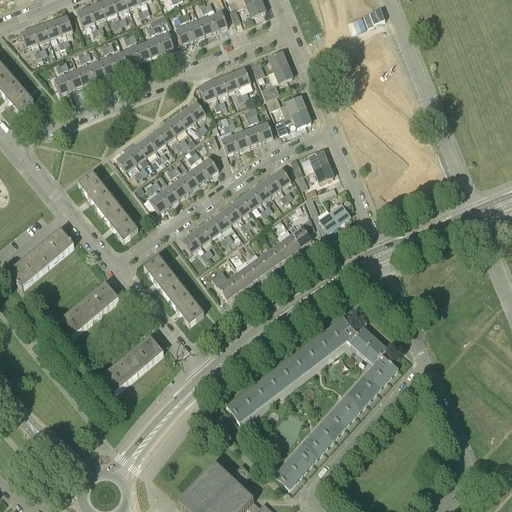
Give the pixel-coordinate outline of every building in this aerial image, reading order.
[(118,17),(129,13),(123,0),(117,0),(111,2),(118,17)] [(123,0),(129,13),(140,8),(137,0),(123,0)] [(137,0),(140,8),(152,3),(150,0),(137,0)] [(243,0),(247,8),(260,3),(259,0),(243,0)] [(106,22),(118,17),(111,2),(100,7),(106,22)] [(260,3),(247,8),(252,21),(265,15),(260,3)] [(95,27),(106,22),(100,7),(88,12),(95,27)] [(151,21),(149,18),(150,17),(147,11),(142,13),(145,20),(147,23),(151,21)] [(83,32),(95,27),(88,12),(77,16),(83,32)] [(234,28),(241,25),(235,13),(229,15),(234,28)] [(210,20),(216,35),(228,30),(222,15),(210,20)] [(61,39),(73,35),(67,20),(56,24),(61,39)] [(205,40),(216,35),(210,20),(199,24),(205,40)] [(50,43),(61,39),(56,24),(44,28),(50,43)] [(193,44),(205,40),(199,24),(187,29),(193,44)] [(38,48),(50,43),(44,28),(32,32),(38,48)] [(182,49),(193,44),(187,29),(175,34),(182,49)] [(26,52),(38,48),(32,32),(21,37),(26,52)] [(100,42),(99,38),(97,32),(92,34),(94,40),(95,40),(96,44),(100,42)] [(157,41),(163,57),(174,52),(168,37),(157,41)] [(373,40),(331,88),(347,103),(345,106),(351,111),(410,164),(382,197),(404,217),(442,175),(421,157),(418,160),(414,156),(428,140),(386,103),(384,105),(369,91),(396,60),(373,40)] [(152,61),(163,57),(157,41),(145,46),(152,61)] [(140,66),(152,61),(145,46),(134,51),(140,66)] [(129,71),(140,66),(134,51),(122,55),(129,71)] [(86,64),(91,62),(89,56),(88,56),(87,52),(83,54),(84,58),(83,58),(86,64)] [(117,75),(129,71),(122,55),(111,60),(117,75)] [(274,75),(287,69),(282,57),(269,62),(274,75)] [(106,80),(117,75),(111,60),(100,65),(106,80)] [(94,85),(106,80),(100,65),(88,69),(94,85)] [(256,82),(265,78),(260,66),(251,69),(256,82)] [(28,100),(9,78),(0,67),(0,95),(20,118),(34,106),(28,100)] [(83,89),(94,85),(88,69),(77,74),(83,89)] [(287,69),(274,75),(279,87),(293,81),(287,69)] [(253,92),(251,87),(245,72),(233,77),(240,92),(241,97),(246,95),(253,92)] [(72,94),(83,89),(77,74),(65,79),(72,94)] [(228,96),(240,92),(233,77),(222,81),(228,96)] [(60,99),(72,94),(65,79),(54,83),(60,99)] [(216,101),(228,96),(222,81),(210,86),(216,101)] [(205,106),(216,101),(210,86),(199,91),(205,106)] [(273,89),(261,94),(265,104),(277,100),(273,89)] [(270,114),(280,110),(279,110),(281,109),(277,100),(265,104),(270,114)] [(301,101),(281,109),(279,110),(280,110),(284,122),(306,114),(301,101)] [(196,126),(206,119),(196,105),(186,113),(196,126)] [(186,133),(196,126),(186,113),(176,120),(186,133)] [(290,135),(287,128),(294,125),(297,132),(311,126),(306,114),(284,122),(274,126),(280,139),(290,135)] [(176,140),(186,133),(176,120),(166,127),(176,140)] [(256,131),(262,146),(273,141),(268,126),(256,131)] [(166,148),(176,140),(166,127),(156,134),(166,148)] [(204,135),(208,133),(204,128),(199,131),(203,136),(204,135)] [(199,139),(203,136),(199,131),(195,134),(199,139)] [(250,150),(262,146),(256,131),(244,135),(250,150)] [(156,155),(166,148),(156,134),(146,142),(156,155)] [(238,154),(250,150),(244,135),(233,139),(238,154)] [(227,159),(238,154),(233,139),(221,144),(227,159)] [(214,140),(205,143),(210,155),(218,151),(214,140)] [(146,162),(156,155),(146,142),(136,149),(146,162)] [(184,150),(188,147),(184,142),(180,145),(184,150)] [(179,154),(184,150),(180,145),(175,148),(179,154)] [(136,169),(146,162),(136,149),(126,156),(136,169)] [(196,164),(200,161),(196,155),(192,159),(196,164)] [(126,177),(136,169),(126,156),(116,163),(126,177)] [(163,165),(168,162),(164,156),(159,160),(163,165)] [(328,168),(323,156),(309,162),(314,174),(328,168)] [(191,167),(196,164),(192,159),(187,162),(191,167)] [(159,168),(163,165),(159,160),(155,163),(159,168)] [(199,168),(209,182),(219,174),(209,161),(199,168)] [(297,181),(303,179),(298,166),(292,169),(297,181)] [(199,189),(209,182),(199,168),(189,176),(199,189)] [(319,187),(328,183),(333,181),(328,168),(314,174),(319,187)] [(176,178),(180,175),(176,169),(172,173),(176,178)] [(143,179),(148,176),(144,171),(140,174),(143,179)] [(171,181),(176,178),(172,173),(171,173),(167,176),(171,181)] [(281,193),(291,186),(282,173),(272,180),(281,193)] [(139,182),(143,179),(140,174),(135,177),(139,182)] [(189,196),(199,189),(189,176),(179,183),(189,196)] [(133,228),(116,206),(93,177),(78,188),(101,217),(124,246),(138,235),(133,228)] [(302,194),(308,191),(303,179),(297,181),(302,194)] [(271,201),(281,193),(272,180),(262,187),(271,201)] [(179,203),(189,196),(179,183),(169,190),(179,203)] [(156,193),(160,189),(156,184),(152,187),(156,193)] [(261,208),(271,201),(262,187),(252,194),(261,208)] [(169,211),(179,203),(169,190),(159,197),(169,211)] [(317,198),(321,204),(336,198),(334,191),(317,198)] [(307,202),(311,200),(317,198),(314,192),(305,196),(307,202)] [(251,215),(261,208),(252,194),(242,201),(251,215)] [(288,204),(293,200),(289,195),(284,198),(288,204)] [(159,218),(169,211),(159,197),(149,204),(159,218)] [(284,207),(288,204),(284,198),(280,201),(284,207)] [(307,202),(306,203),(310,214),(316,211),(311,200),(307,202)] [(241,222),(251,215),(242,201),(232,209),(241,222)] [(231,229),(241,222),(232,209),(222,216),(231,229)] [(268,218),(273,215),(269,209),(264,212),(268,218)] [(330,218),(339,230),(350,222),(341,210),(330,218)] [(316,211),(310,214),(314,224),(319,222),(320,222),(320,221),(316,211)] [(221,236),(231,229),(222,216),(212,223),(221,236)] [(322,220),(320,221),(320,222),(319,222),(320,223),(319,225),(328,238),(339,230),(330,218),(324,222),(322,220)] [(211,244),(221,236),(212,223),(202,230),(211,244)] [(248,232),(253,229),(249,224),(244,227),(248,232)] [(201,251),(211,244),(202,230),(192,237),(201,251)] [(291,239),(301,252),(312,245),(302,231),(291,239)] [(60,234),(35,255),(9,276),(8,276),(22,293),(23,293),(23,292),(35,282),(48,271),(61,261),(74,250),(74,251),(74,250),(71,246),(72,246),(71,245),(70,245),(61,233),(60,234)] [(191,258),(201,251),(192,237),(182,245),(191,258)] [(229,246),(233,243),(229,238),(225,241),(229,246)] [(290,260),(301,252),(291,239),(281,246),(290,260)] [(224,249),(229,246),(225,241),(220,244),(224,249)] [(280,267),(290,260),(281,246),(270,254),(280,267)] [(208,261),(213,257),(209,252),(204,255),(208,261)] [(269,275),(280,267),(270,254),(269,254),(260,261),(269,275)] [(204,264),(208,261),(204,255),(200,258),(204,264)] [(199,312),(181,290),(159,261),(144,272),(167,301),(189,330),(204,318),(199,312)] [(259,282),(269,275),(260,261),(249,269),(259,282)] [(248,290),(259,282),(249,269),(239,276),(248,290)] [(238,297),(248,290),(239,276),(236,278),(228,283),(238,297)] [(227,305),(238,297),(228,283),(217,291),(227,305)] [(105,288),(80,309),(54,330),(67,347),(68,346),(80,336),(93,325),(118,304),(119,304),(119,303),(105,287),(105,288)] [(485,322),(493,313),(477,299),(469,308),(485,322)] [(477,331),(485,322),(469,308),(461,317),(477,331)] [(469,340),(477,331),(461,317),(454,325),(469,340)] [(387,353),(375,342),(363,331),(358,337),(356,335),(350,330),(344,321),(331,331),(318,341),(305,351),(292,361),(279,371),(266,381),(253,391),(240,401),(227,410),(237,424),(250,415),(263,405),(276,395),(289,385),(302,375),(315,365),(328,355),(341,345),(344,343),(349,347),(361,358),(373,368),(376,371),(374,373),(363,385),(352,397),(341,409),(330,421),(319,434),(308,446),(298,458),(287,470),(276,482),(289,494),(300,482),(311,470),(322,458),(333,445),(343,433),(354,421),(365,409),(376,397),(387,385),(398,373),(382,359),(387,353)] [(461,349),(469,340),(454,325),(445,335),(461,349)] [(125,390),(138,379),(151,368),(163,358),(164,358),(150,341),(149,341),(150,342),(124,363),(99,384),(98,384),(112,401),(113,400),(112,400),(125,390)] [(481,383),(495,367),(485,358),(471,374),(481,383)] [(505,375),(495,367),(481,383),(491,391),(505,375)] [(511,386),(511,381),(505,375),(491,391),(500,400),(511,386)] [(511,406),(511,386),(500,400),(510,409),(511,406)] [(511,487),(511,486),(511,470),(504,463),(496,472),(511,487)] [(269,511),(264,507),(260,511),(254,506),(254,505),(253,505),(254,504),(237,488),(240,485),(242,488),(251,478),(242,469),(233,479),(235,481),(233,484),(215,468),(215,469),(214,468),(178,506),(179,507),(178,508),(182,511),(269,511)]
